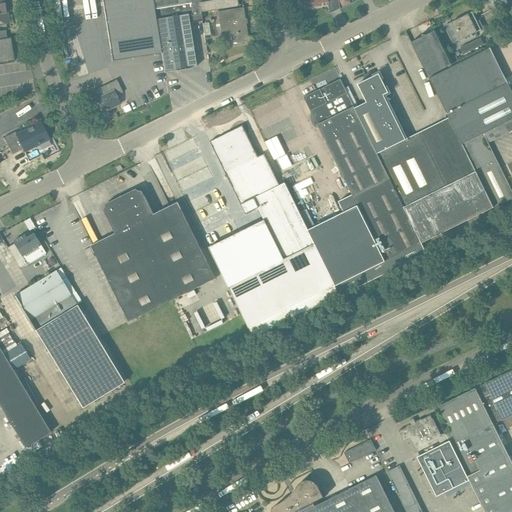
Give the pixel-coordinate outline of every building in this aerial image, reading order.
[(5,0),(0,0),(0,23),(9,22),(9,21),(7,21),(4,0),(5,0)] [(69,0),(71,16),(103,13),(101,0),(69,0)] [(102,0),(112,61),(161,53),(160,44),(154,8),(152,0),(102,0)] [(191,2),(181,4),(183,14),(187,13),(189,22),(202,20),(201,12),(243,5),(242,0),(206,0),(198,1),(191,2)] [(183,14),(181,4),(154,8),(160,44),(161,53),(164,71),(196,66),(189,22),(187,13),(183,14)] [(248,40),(243,7),(218,11),(221,31),(230,30),(232,43),(248,40)] [(481,30),(472,12),(452,22),(460,40),(481,30)] [(421,37),(411,42),(428,76),(451,64),(435,30),(426,35),(422,34),(421,37)] [(0,63),(5,62),(14,61),(10,37),(1,39),(0,38),(0,63)] [(429,78),(449,118),(462,144),(484,133),(511,119),(511,91),(490,48),(429,78)] [(378,153),(406,139),(384,95),(388,92),(379,74),(358,84),(367,102),(355,108),(378,153)] [(123,92),(117,79),(91,92),(96,102),(98,101),(103,112),(120,104),(116,96),(123,92)] [(323,261),(341,296),(426,253),(421,243),(378,153),(355,108),(340,79),(304,96),(316,119),(312,120),(315,126),(317,124),(352,194),(339,201),(344,212),(308,230),(323,261)] [(406,139),(378,153),(421,243),(493,207),(462,144),(449,118),(406,139)] [(511,119),(484,133),(488,143),(511,131),(511,119)] [(41,122),(16,134),(15,132),(4,137),(12,154),(23,149),(24,151),(49,139),(41,122)] [(235,234),(209,247),(253,339),(254,338),(323,305),(340,296),(323,261),(308,230),(285,182),(280,185),(264,153),(258,156),(242,125),(210,141),(226,174),(231,171),(233,175),(231,176),(233,186),(232,186),(232,187),(233,187),(246,214),(259,207),(275,242),(247,256),(235,234)] [(511,190),(488,143),(484,133),(462,144),(493,207),(494,208),(511,199),(511,190)] [(144,194),(142,191),(141,191),(140,191),(139,190),(138,190),(136,189),(133,190),(109,202),(106,204),(106,205),(106,206),(105,207),(105,209),(104,210),(105,213),(115,233),(91,245),(129,321),(216,278),(178,202),(154,214),(144,194)] [(30,229),(35,227),(30,218),(25,221),(30,229)] [(14,243),(7,247),(19,268),(26,264),(26,265),(46,254),(40,244),(38,242),(33,233),(26,238),(24,235),(13,242),(14,243)] [(56,270),(30,286),(14,296),(34,330),(76,305),(56,270)] [(123,383),(76,305),(34,330),(35,330),(34,331),(81,408),(123,383)] [(50,432),(0,348),(0,406),(25,448),(50,432)] [(449,441),(469,480),(484,511),(511,511),(511,462),(493,425),(511,415),(511,369),(484,383),(485,384),(476,388),(475,388),(439,406),(451,430),(445,434),(449,441)] [(449,441),(445,434),(441,436),(430,415),(416,422),(414,419),(410,422),(411,424),(399,431),(404,441),(410,438),(419,456),(417,457),(449,441)] [(376,450),(371,439),(344,452),(349,463),(376,450)] [(469,480),(449,441),(417,457),(436,496),(469,480)] [(422,511),(400,465),(387,472),(406,511),(422,511)] [(394,511),(377,476),(320,504),(318,500),(324,497),(319,486),(318,485),(318,484),(317,483),(316,483),(315,481),(314,481),(313,480),(311,480),(310,480),(309,479),(307,479),(306,480),(305,480),(304,480),(303,480),(303,481),(302,481),(301,482),(300,482),(299,483),(299,484),(296,488),(293,492),(290,495),(286,498),(283,500),(279,503),(275,505),(273,507),(272,509),(272,511),(291,511),(296,510),(296,511),(394,511)]
